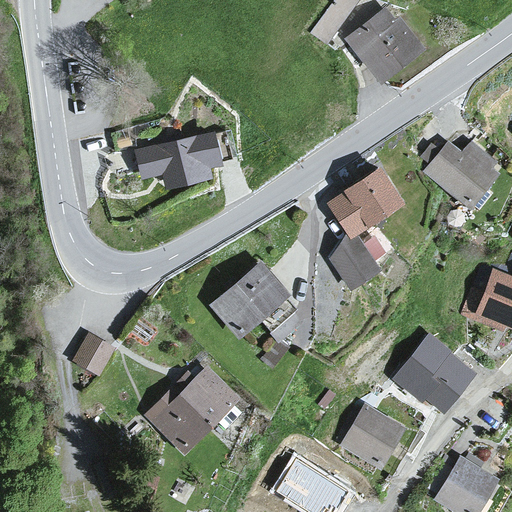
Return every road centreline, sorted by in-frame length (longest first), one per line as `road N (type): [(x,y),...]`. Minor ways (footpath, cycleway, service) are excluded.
road 1 (tertiary): [(511,34),(232,223),(165,261),(114,272),(85,258),(64,216),(34,0)]
road 2 (residential): [(384,511),(446,429),(511,364)]
